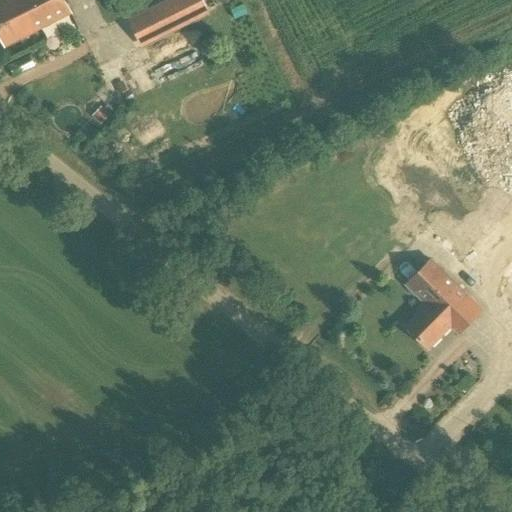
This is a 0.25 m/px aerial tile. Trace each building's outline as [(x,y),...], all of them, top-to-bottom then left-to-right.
[(0,0),(0,35),(6,47),(72,12),(65,0),(0,0)] [(169,0),(131,21),(143,44),(208,9),(202,0),(169,0)] [(380,173),(464,256),(511,208),(511,115),(474,78),(442,110),(434,103),(409,128),(417,135),(380,173)] [(111,93),(92,115),(101,123),(120,101),(111,93)] [(511,258),(492,278),(511,297),(511,258)] [(419,311),(405,326),(428,349),(451,326),(458,333),(482,309),(430,259),(405,285),(423,302),(417,309),(419,311)]
